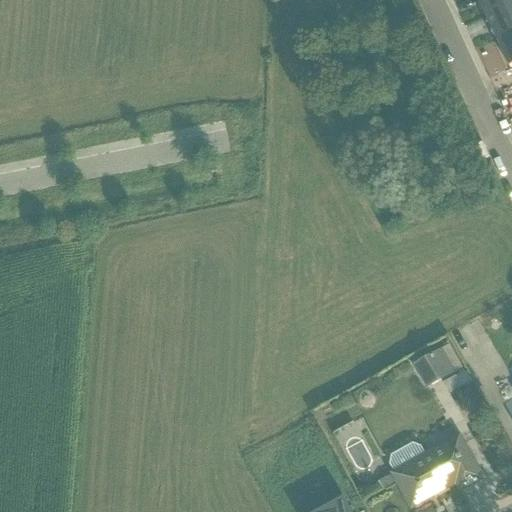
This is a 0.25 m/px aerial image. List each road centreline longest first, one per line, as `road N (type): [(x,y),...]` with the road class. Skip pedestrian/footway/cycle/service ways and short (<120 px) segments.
road 1 (residential): [(216,146),(0,189)]
road 2 (residential): [(511,178),(429,0)]
